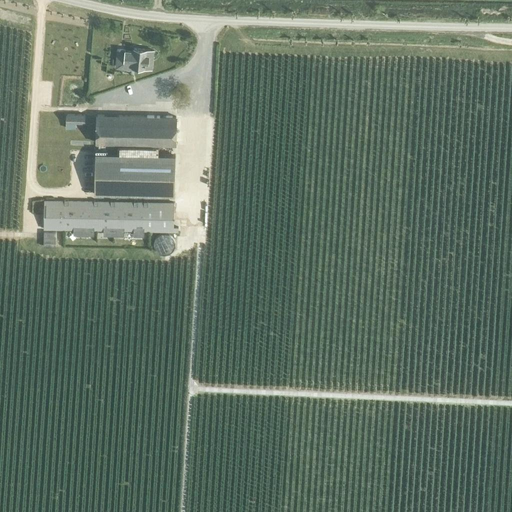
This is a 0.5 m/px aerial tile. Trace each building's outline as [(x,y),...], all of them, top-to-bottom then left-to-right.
[(151,69),(152,50),(146,49),(133,48),(133,51),(124,50),(123,66),(144,68),(151,69)] [(84,123),(84,114),(67,114),(66,122),(84,123)] [(175,145),(176,116),(97,115),(96,143),(175,145)] [(62,129),(63,122),(56,121),(54,127),(62,129)] [(174,195),(175,155),(95,153),(94,193),(174,195)] [(44,200),(43,229),(173,231),(178,231),(178,227),(173,227),(174,203),(44,200)]
